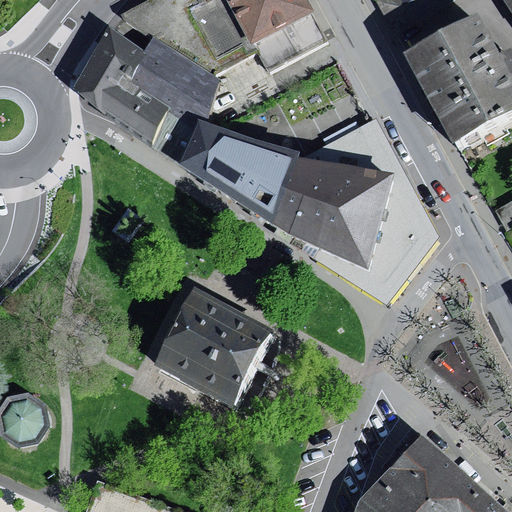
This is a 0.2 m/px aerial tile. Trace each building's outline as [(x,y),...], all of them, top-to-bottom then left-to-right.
[(271,75),(328,43),(310,10),(304,0),(149,0),(124,15),(219,78),(259,57),(271,75)] [(400,39),(463,0),(376,0),(400,39)] [(511,51),(498,26),(420,68),(467,156),(511,131),(511,51)] [(201,121),(183,164),(289,232),(315,245),(320,247),(315,259),(387,303),(419,261),(435,240),(371,121),(316,157),(263,144),(201,121)] [(511,208),(498,216),(509,237),(511,235),(511,208)] [(202,295),(161,372),(246,417),(287,340),(202,295)] [(9,396),(0,407),(0,436),(18,448),(40,443),(51,424),(46,404),(29,393),(9,396)] [(511,511),(461,467),(428,438),(421,433),(390,466),(441,511),(511,511)] [(441,511),(390,466),(359,498),(354,511),(441,511)] [(162,511),(102,490),(94,511),(162,511)]
